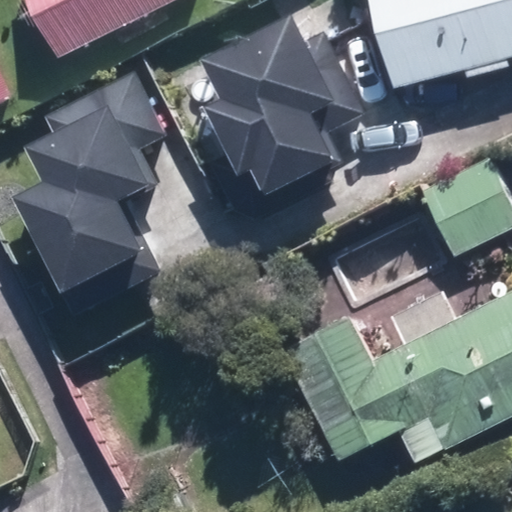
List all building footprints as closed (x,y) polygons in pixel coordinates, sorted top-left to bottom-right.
[(41,0),(70,55),(181,0),(41,0)] [(511,0),(373,0),(395,87),(511,57),(511,0)] [(249,172),(260,195),(330,162),(316,133),(362,111),(323,30),(301,41),(289,16),(200,58),(219,98),(200,107),(222,152),(235,179),(249,172)] [(0,60),(0,106),(18,97),(0,60)] [(163,134),(131,71),(39,117),(48,135),(32,143),(50,178),(8,199),(68,319),(161,272),(125,200),(157,183),(139,146),(163,134)] [(511,174),(501,151),(431,182),(463,253),(511,231),(511,174)] [(357,315),(285,349),(339,465),(403,435),(414,459),(511,412),(511,293),(459,318),(446,290),(392,315),(407,349),(379,362),(357,315)]
